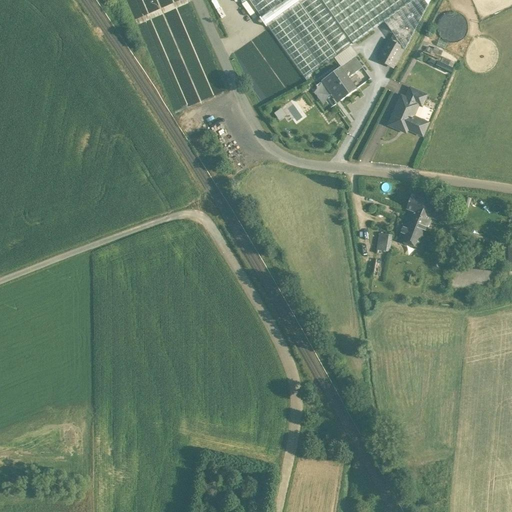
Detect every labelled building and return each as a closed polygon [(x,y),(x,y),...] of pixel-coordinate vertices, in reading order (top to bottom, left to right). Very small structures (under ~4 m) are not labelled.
[(248,0),(305,79),(415,0),(414,0),(248,0)] [(199,100),(224,91),(202,32),(201,43),(197,44),(196,59),(197,64),(193,63),(194,57),(186,57),(187,60),(186,72),(187,76),(183,76),(181,69),(177,69),(174,62),(172,78),(174,84),(166,87),(166,90),(173,110),(199,100)] [(404,48),(389,40),(379,60),(393,67),(404,48)] [(420,61),(453,71),(456,60),(437,55),(439,50),(425,45),(420,61)] [(356,58),(341,68),(340,68),(339,69),(347,79),(363,67),(356,58)] [(347,79),(339,69),(323,81),(328,88),(331,87),(341,101),(355,91),(347,79)] [(427,96),(411,89),(408,95),(424,102),(427,96)] [(407,99),(402,97),(389,125),(399,129),(401,125),(407,128),(407,129),(423,136),(428,124),(413,118),(419,105),(422,106),(424,102),(408,95),(407,99)] [(435,203),(412,195),(407,209),(433,218),(440,221),(443,211),(433,208),(435,203)] [(433,218),(410,210),(398,241),(420,249),(433,218)] [(392,236),(380,234),(378,250),(389,251),(392,236)] [(493,271),(453,267),(449,289),(490,294),(493,271)]
